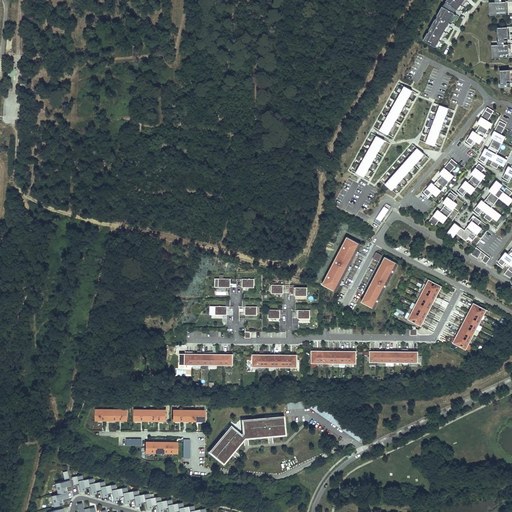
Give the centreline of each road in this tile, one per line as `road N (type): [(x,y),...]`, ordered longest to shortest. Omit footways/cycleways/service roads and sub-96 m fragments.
road 1 (track): [(11,125),(21,194),(50,208),(294,263),(310,243),(327,164),(407,0)]
road 2 (residential): [(189,341),(428,338),(460,286)]
road 3 (residential): [(511,382),(363,451),(327,481),(314,511)]
road 4 (track): [(24,511),(54,396),(0,396)]
road 5 (residential): [(511,106),(481,107),(394,214)]
road 6 (track): [(0,128),(15,120),(23,0)]
road 7 (residential): [(394,214),(381,232),(385,247),(460,286)]
